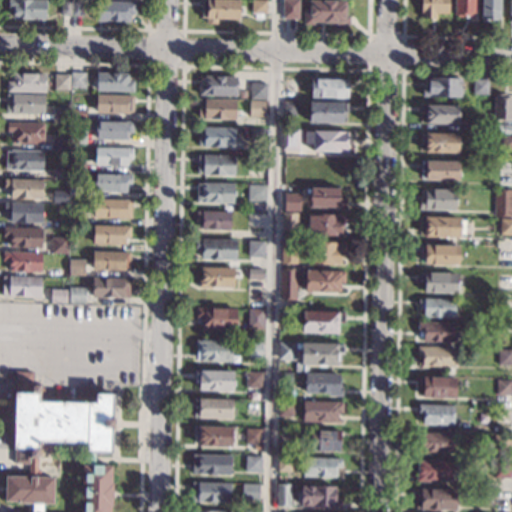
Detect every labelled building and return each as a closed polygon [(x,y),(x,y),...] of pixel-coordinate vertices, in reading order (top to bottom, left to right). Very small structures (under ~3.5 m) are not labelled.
[(46,0),(45,19),(12,18),(12,11),(7,11),(7,0),(46,0)] [(71,0),(70,16),(60,16),(61,0),(71,0)] [(82,0),(82,16),(71,16),(72,0),(82,0)] [(239,0),(238,20),(216,19),(216,24),(204,24),(205,18),(200,18),(200,0),(239,0)] [(267,0),(267,14),(251,14),(251,0),(267,0)] [(298,0),(298,19),(282,18),(282,0),(298,0)] [(345,0),(345,15),(349,15),(349,24),(344,24),(343,25),(337,25),(334,23),(313,22),(313,25),(303,25),(303,9),(308,9),(308,0),(345,0)] [(447,0),(447,14),(435,14),(435,19),(420,18),(420,0),(447,0)] [(474,0),(474,13),(469,13),(469,16),(467,16),(467,18),(464,18),(464,15),(454,15),(454,0),(474,0)] [(499,0),(499,19),(489,19),(489,22),(480,22),(480,0),(499,0)] [(135,2),(135,14),(129,14),(129,22),(96,21),(97,1),(135,2)] [(128,80),(133,80),(133,92),(95,91),(96,72),(128,73),(128,80)] [(45,93),(6,92),(6,82),(11,82),(11,73),(46,73),(45,93)] [(85,87),(70,87),(70,73),(82,73),(85,73),(85,87)] [(69,91),(54,90),(54,74),(66,74),(69,74),(69,91)] [(235,96),(197,96),(197,85),(203,85),(203,76),(236,76),(235,96)] [(461,82),(464,82),(464,90),(461,90),(461,98),(421,97),(421,85),(426,86),(427,77),(462,78),(461,82)] [(298,99),(283,99),(283,78),(298,79),(298,99)] [(347,99),(310,98),(310,78),(347,79),(347,99)] [(487,93),(472,93),(473,78),(487,79),(487,93)] [(265,99),(249,99),(249,83),(265,83),(265,99)] [(132,114),(95,113),(96,94),(133,95),(132,114)] [(511,120),(492,120),(493,94),(511,94),(511,120)] [(44,113),(5,113),(5,95),(42,95),(44,96),(44,113)] [(234,119),(203,119),(203,117),(198,117),(198,100),(234,100),(234,119)] [(264,116),(248,116),(249,100),(264,101),(264,116)] [(296,115),(282,115),(283,101),(296,101),(296,115)] [(347,114),(341,114),(341,124),(308,124),(308,102),(347,103),(347,114)] [(458,125),(420,124),(420,104),(458,105),(458,125)] [(68,122),(51,122),(52,108),(68,108),(68,122)] [(86,119),(70,119),(70,110),(86,110),(86,119)] [(487,133),(469,133),(470,117),(487,117),(487,133)] [(133,133),(127,133),(127,140),(93,139),(94,121),(133,122),(133,133)] [(43,144),(10,144),(10,132),(6,132),(6,123),(43,123),(43,144)] [(511,133),(502,133),(502,125),(511,125),(511,133)] [(86,143),(71,143),(71,127),(86,127),(86,143)] [(234,147),(202,147),(202,145),(196,145),(197,128),(234,128),(234,147)] [(297,150),(282,150),(282,128),(297,128),(297,150)] [(264,130),(264,138),(249,138),(250,129),(264,130)] [(347,153),(310,152),(310,144),(303,144),(304,131),(347,132),(347,153)] [(456,154),(423,153),(423,141),(419,141),(419,133),(456,134),(456,154)] [(511,135),(511,150),(501,150),(501,135),(511,135)] [(67,151),(51,150),(51,139),(67,139),(67,151)] [(132,159),(127,159),(127,166),(93,166),(94,147),(132,148),(132,159)] [(42,170),(10,171),(10,169),(4,169),(5,151),(10,151),(10,150),(42,151),(42,170)] [(234,175),(196,174),(197,155),(232,156),(234,156),(234,175)] [(264,157),(264,167),(248,167),(249,157),(264,157)] [(81,162),(85,162),(85,172),(69,172),(69,162),(70,162),(70,158),(78,158),(81,162)] [(458,181),(424,181),(424,171),(420,171),(420,161),(458,162),(458,181)] [(511,186),(498,186),(499,162),(511,162),(511,186)] [(67,179),(52,179),(52,169),(67,169),(67,179)] [(131,186),(126,186),(126,193),(115,193),(115,194),(109,194),(109,193),(94,192),(94,174),(131,175),(131,186)] [(41,199),(9,199),(9,188),(3,188),(3,179),(42,180),(41,199)] [(82,195),(69,195),(69,184),(82,184),(82,195)] [(233,203),(201,203),(201,201),(196,201),(196,184),(233,184),(233,203)] [(265,186),(265,201),(248,200),(248,185),(265,186)] [(339,198),(345,198),(344,208),(308,208),(308,186),(339,187),(339,198)] [(454,199),(457,199),(457,205),(454,205),(454,211),(418,210),(419,200),(422,200),(422,187),(455,188),(454,199)] [(511,190),(511,217),(494,217),(494,190),(511,190)] [(66,203),(52,203),(52,191),(67,191),(66,203)] [(300,210),(284,210),(284,193),(300,193),(300,210)] [(130,218),(93,218),(93,199),(130,200),(130,218)] [(41,204),(41,223),(8,222),(8,212),(3,212),(3,203),(41,204)] [(84,225),(69,224),(69,207),(84,207),(84,225)] [(229,231),(201,230),(201,222),(195,222),(195,211),(229,211),(229,231)] [(297,214),(297,228),(281,228),(281,213),(297,214)] [(346,218),(346,223),(343,226),(343,236),(307,235),(308,232),(304,232),(304,225),(307,225),(307,214),(343,215),(346,218)] [(460,220),(465,220),(465,235),(459,235),(459,238),(422,237),(423,216),(461,217),(460,220)] [(511,234),(499,234),(499,220),(511,220),(511,234)] [(130,237),(125,237),(125,245),(92,244),(92,226),(130,226),(130,237)] [(41,228),(40,248),(9,247),(9,242),(7,241),(7,237),(2,237),(2,227),(41,228)] [(65,253),(51,253),(51,237),(66,238),(65,253)] [(236,240),(235,260),(199,260),(200,250),(194,250),(194,239),(236,240)] [(264,241),(263,257),(246,256),(246,241),(264,241)] [(296,264),(281,264),(281,241),(296,242),(296,264)] [(344,255),(340,255),(340,264),(308,264),(308,241),(344,242),(344,255)] [(458,255),(460,255),(460,261),(458,261),(458,265),(423,264),(423,253),(418,253),(418,245),(458,246),(458,255)] [(511,261),(496,261),(496,248),(511,248),(511,261)] [(41,252),(40,272),(8,272),(8,261),(1,261),(1,251),(41,252)] [(129,270),(92,270),(92,251),(129,252),(129,270)] [(83,261),(83,276),(68,276),(68,260),(83,261)] [(233,288),(200,287),(201,267),(233,267),(233,288)] [(261,279),(247,279),(247,269),(262,269),(261,279)] [(295,300),(280,300),(281,269),(296,269),(295,300)] [(344,283),(340,283),(340,293),(304,292),(304,270),(344,271),(344,283)] [(456,293),(423,292),(424,271),(456,272),(456,293)] [(511,289),(498,289),(498,275),(511,275),(511,289)] [(40,296),(1,296),(2,276),(40,277),(40,296)] [(128,297),(122,297),(122,299),(91,298),(92,277),(128,278),(128,297)] [(84,288),(84,304),(68,304),(68,288),(84,288)] [(66,303),(52,303),(52,293),(66,293),(66,303)] [(454,318),(422,318),(422,306),(417,306),(418,298),(454,299),(454,318)] [(511,315),(497,314),(497,298),(511,298),(511,315)] [(235,330),(201,329),(201,318),(194,318),(195,308),(236,309),(235,330)] [(262,329),(247,329),(247,309),(263,309),(262,329)] [(295,328),(280,327),(280,310),(295,310),(295,328)] [(344,324),(338,324),(338,334),(301,333),(302,311),(344,311),(344,324)] [(454,323),(453,343),(420,342),(421,332),(416,332),(417,322),(454,323)] [(230,361),(195,361),(196,349),(194,349),(194,340),(231,341),(230,361)] [(294,360),(278,360),(278,342),(294,343),(294,360)] [(261,358),(247,358),(248,343),(261,343),(261,358)] [(344,355),(337,355),(337,367),(301,366),(301,344),(333,344),(333,343),(344,344),(344,355)] [(453,367),(421,366),(421,357),(416,357),(416,347),(453,347),(453,367)] [(511,365),(497,365),(497,349),(511,349),(511,365)] [(32,385),(38,385),(38,401),(93,402),(93,393),(112,394),(111,453),(94,452),(93,464),(112,465),(111,511),(79,511),(81,463),(84,464),(85,444),(38,443),(38,450),(41,450),(41,457),(41,458),(37,458),(37,470),(40,470),(40,477),(53,477),(53,504),(42,504),(42,511),(31,511),(31,504),(15,504),(15,501),(3,501),(3,475),(27,475),(28,463),(14,463),(15,448),(12,448),(13,371),(32,371),(32,385)] [(232,391),(197,390),(197,383),(192,383),(192,371),(232,372),(232,391)] [(260,388),(245,388),(246,372),(260,373),(260,388)] [(339,386),(342,386),(342,394),(304,393),(304,373),(339,374),(339,386)] [(291,382),(278,382),(279,374),(291,374),(291,382)] [(454,398),(421,398),(421,377),(455,378),(454,398)] [(511,380),(511,394),(496,394),(497,379),(511,380)] [(232,418),(197,418),(197,408),(192,408),(192,399),(232,400),(232,418)] [(292,416),(278,416),(278,400),(292,401),(292,416)] [(260,416),(245,416),(245,401),(260,401),(260,416)] [(342,414),(336,414),(336,423),(302,422),(302,401),(342,402),(342,414)] [(453,426),(421,425),(421,414),(417,414),(417,403),(454,404),(453,426)] [(510,423),(495,423),(495,407),(510,408),(510,423)] [(230,447),(197,447),(197,436),(191,435),(191,426),(230,427),(230,447)] [(259,444),(244,443),(245,428),(260,429),(259,444)] [(340,450),(309,450),(309,430),(340,430),(340,450)] [(451,453),(429,452),(429,454),(416,454),(416,445),(418,445),(419,433),(451,434),(451,453)] [(510,452),(492,451),(492,435),(510,435),(510,452)] [(229,475),(191,474),(191,455),(230,455),(229,475)] [(260,472),(244,472),(244,456),(260,457),(260,472)] [(290,473),(276,472),(277,457),(278,457),(290,457),(290,473)] [(341,468),(336,468),(336,478),(302,477),(302,457),(342,458),(341,468)] [(450,481),(428,481),(428,483),(415,483),(415,473),(418,473),(418,460),(450,461),(450,481)] [(510,463),(509,478),(494,478),(494,463),(510,463)] [(230,484),(229,502),(190,502),(190,483),(230,484)] [(258,484),(258,501),(241,501),(241,484),(258,484)] [(288,505),(275,505),(276,484),(289,485),(288,505)] [(335,499),(340,499),(340,507),(300,506),(300,485),(335,486),(335,499)] [(454,511),(419,511),(419,499),(415,499),(416,489),(455,490),(454,511)] [(510,506),(493,506),(493,490),(510,491),(510,506)]
